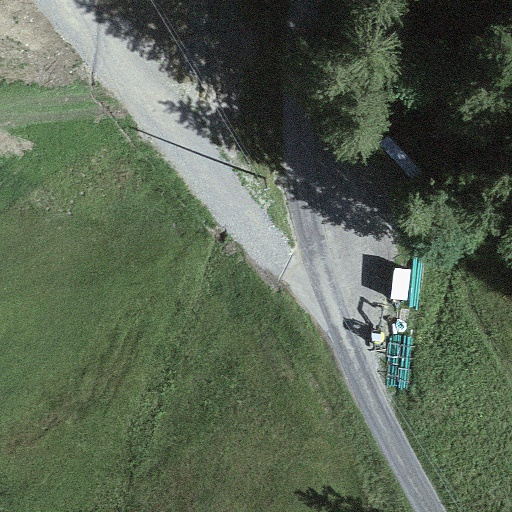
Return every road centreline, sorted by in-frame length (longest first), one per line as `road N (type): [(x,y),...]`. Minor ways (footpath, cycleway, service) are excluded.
road 1 (track): [(430,511),(337,320),(303,201),(294,95),(302,0)]
road 2 (track): [(337,320),(143,76),(57,0)]
